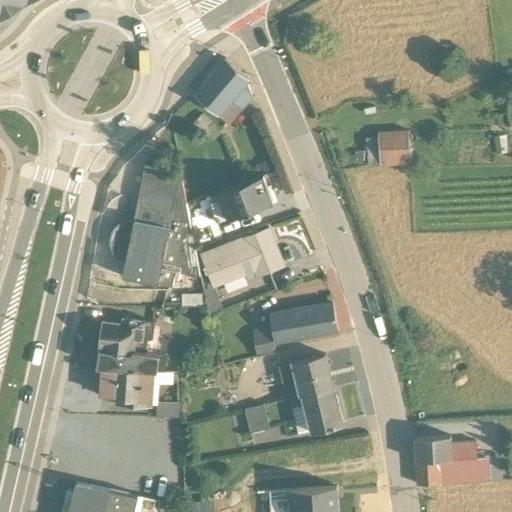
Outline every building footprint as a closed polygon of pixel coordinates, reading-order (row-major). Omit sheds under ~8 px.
[(0,0),(0,17),(28,0),(0,0)] [(248,79),(224,59),(193,95),(228,124),(251,98),(246,83),(248,79)] [(202,114),(191,124),(201,132),(210,141),(220,135),(212,124),(202,114)] [(410,164),(407,131),(377,131),(377,138),(367,139),(368,166),(410,164)] [(121,275),(122,276),(171,287),(172,286),(175,272),(175,271),(199,276),(200,276),(180,174),(179,173),(144,166),(132,218),(124,219),(115,225),(110,230),(108,237),(109,246),(112,253),(118,258),(124,261),(121,275)] [(205,196),(215,223),(271,202),(262,176),(205,196)] [(283,266),(274,241),(268,228),(199,254),(212,287),(203,290),(208,315),(222,309),(214,288),(244,275),(247,281),(280,267),(283,266)] [(201,306),(201,294),(180,294),(180,306),(201,306)] [(251,331),(256,356),(256,357),(275,353),(273,343),(336,331),(331,302),(269,313),(271,327),(251,331)] [(120,322),(101,320),(96,366),(164,370),(166,355),(159,354),(159,353),(145,351),(146,339),(152,339),(154,322),(145,322),(145,319),(121,317),(120,322)] [(326,352),(277,366),(281,383),(288,382),(292,397),(334,387),(326,352)] [(153,370),(100,367),(97,396),(115,397),(114,403),(152,406),(153,370)] [(334,387),(289,398),(291,407),(297,434),(309,432),(343,424),(334,387)] [(177,402),(156,401),(155,415),(177,416),(177,402)] [(268,428),(263,405),(243,410),(249,433),(268,428)] [(414,437),(417,484),(440,483),(440,485),(489,482),(489,480),(498,479),(498,456),(476,457),(475,440),(451,442),(450,436),(414,437)] [(109,489),(74,482),(72,489),(66,488),(60,511),(157,511),(153,506),(155,499),(109,489)] [(338,511),(338,483),(270,484),(270,511),(338,511)]
